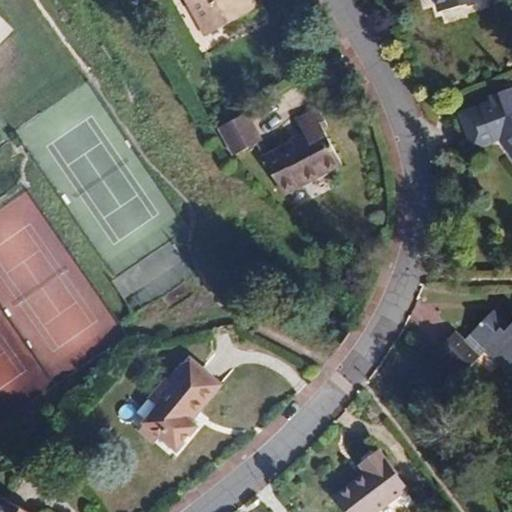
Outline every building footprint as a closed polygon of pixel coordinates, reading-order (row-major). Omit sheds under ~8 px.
[(210,34),(257,8),(253,0),(187,0),(195,14),(198,12),(210,34)] [(436,0),(440,11),(481,0),(436,0)] [(476,144),(502,134),(511,147),(511,87),(499,92),(501,97),(504,106),(495,109),(493,106),(465,115),(469,125),(476,144)] [(491,100),(493,106),(495,109),(504,106),(501,97),(491,100)] [(301,186),(342,165),(331,143),(320,122),(324,120),(317,108),(296,120),(304,135),(263,157),(281,192),(299,183),(301,186)] [(246,113),(220,127),(235,155),(261,141),(246,113)] [(470,335),(510,374),(511,371),(511,322),(509,326),(493,311),(482,322),(470,335)] [(480,357),(455,332),(435,353),(460,378),(480,357)] [(161,436),(177,450),(187,438),(197,426),(190,421),(221,385),(191,359),(172,382),(168,379),(150,400),(159,406),(146,423),(161,436)] [(155,444),(161,436),(146,423),(139,430),(155,444)] [(345,511),(376,511),(407,490),(379,451),(359,465),(366,474),(352,484),(335,497),(345,511)] [(0,502),(0,511),(28,511),(3,498),(0,502)]
